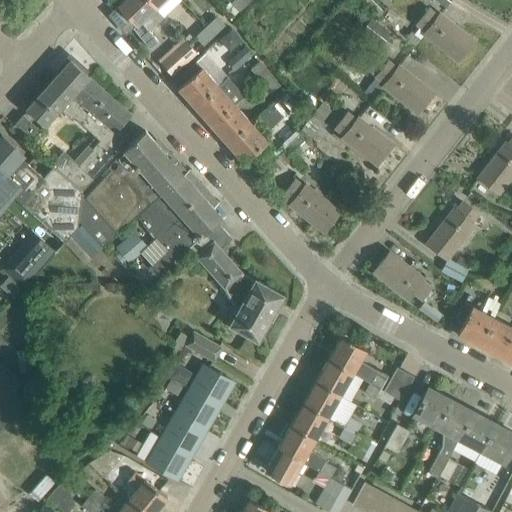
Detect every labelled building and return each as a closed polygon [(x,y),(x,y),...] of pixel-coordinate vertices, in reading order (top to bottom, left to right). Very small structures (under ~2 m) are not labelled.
[(122,0),(117,5),(123,11),(135,25),(133,27),(152,52),(162,45),(149,30),(162,18),(156,11),(154,9),(145,0),(122,0)] [(145,0),(154,9),(156,11),(162,18),(180,0),(145,0)] [(250,1),(248,0),(232,0),(230,2),(238,12),(250,1)] [(436,16),(428,10),(419,21),(416,25),(424,31),(422,32),(442,48),(457,60),(473,40),(468,36),(458,28),(439,12),(436,16)] [(371,18),(369,20),(361,13),(352,25),(380,47),(390,33),(371,18)] [(205,26),(214,35),(225,24),(217,15),(205,26)] [(214,35),(205,26),(195,36),(203,45),(214,35)] [(410,31),(405,38),(413,45),(418,38),(410,31)] [(195,51),(186,41),(161,63),(171,73),(195,51)] [(241,65),(251,56),(243,47),(233,56),(241,65)] [(62,106),(99,140),(79,163),(63,150),(50,164),(65,178),(81,192),(94,178),(92,176),(125,139),(116,131),(131,115),(70,59),(26,109),(44,126),(62,106)] [(395,68),(385,60),(372,77),(417,112),(433,92),(417,79),(397,64),(395,68)] [(200,100),(217,85),(195,61),(181,73),(187,79),(177,88),(194,106),(200,100)] [(260,80),(270,72),(260,61),(251,69),(260,80)] [(270,72),(260,80),(271,92),(280,84),(270,72)] [(234,104),(244,95),(228,76),(217,85),(200,100),(194,106),(210,125),(217,119),(234,104)] [(233,137),(250,122),(234,104),(217,119),(210,125),(227,143),(233,137)] [(319,123),(330,110),(322,104),(301,129),(317,142),(326,131),(319,123)] [(333,128),(342,135),(340,136),(376,164),(392,143),(376,131),(356,116),(355,118),(346,112),(333,128)] [(258,160),(272,147),(250,122),(233,137),(227,143),(243,162),(253,153),(258,160)] [(108,167),(85,196),(81,192),(77,226),(101,248),(137,215),(162,192),(183,173),(145,130),(130,143),(124,147),(122,149),(108,167)] [(47,227),(64,242),(77,226),(81,192),(65,178),(56,189),(20,157),(22,154),(1,136),(0,137),(0,202),(18,183),(29,193),(20,203),(47,227)] [(293,160),(309,146),(298,136),(283,150),(293,160)] [(511,138),(508,144),(505,142),(478,177),(494,189),(497,192),(511,173),(511,138)] [(222,217),(183,173),(162,192),(137,215),(167,249),(137,279),(145,287),(188,247),(217,221),(222,217)] [(289,204),(323,231),(339,211),(323,199),(304,183),(303,185),(294,179),(285,190),(294,197),(289,204)] [(462,201),(455,210),(453,208),(426,243),(445,258),(472,224),(479,215),(462,201)] [(217,221),(188,247),(196,256),(223,286),(240,271),(220,248),(232,238),(217,221)] [(23,243),(0,268),(8,275),(23,288),(25,286),(43,265),(56,250),(33,231),(23,243)] [(373,271),(407,298),(413,292),(421,299),(431,287),(422,280),(423,278),(389,251),(373,271)] [(468,267),(449,257),(442,272),(460,281),(461,282),(468,267)] [(228,290),(232,287),(246,294),(229,324),(257,340),(283,294),(255,279),(254,279),(241,271),(240,271),(223,286),(224,286),(228,290)] [(8,275),(0,283),(15,296),(23,288),(8,275)] [(464,302),(455,318),(463,322),(457,333),(478,345),(493,317),(479,310),(471,306),(464,302)] [(511,316),(498,310),(494,318),(493,317),(478,345),(500,357),(511,334),(511,316)] [(180,331),(173,345),(181,350),(184,345),(214,362),(223,346),(193,329),(189,336),(180,331)] [(511,363),(511,334),(500,357),(511,363)] [(341,336),(328,358),(335,362),(337,363),(352,372),(369,382),(380,389),(387,375),(359,359),(365,349),(341,336)] [(352,372),(337,363),(335,362),(328,358),(316,380),(323,384),(340,393),(352,372)] [(168,376),(185,386),(192,373),(177,363),(168,376)] [(233,381),(216,371),(203,363),(189,388),(217,404),(222,395),(224,396),(233,381)] [(0,423),(21,400),(2,383),(11,374),(0,364),(0,423)] [(400,400),(414,376),(396,366),(383,390),(400,400)] [(350,416),(357,403),(340,393),(323,384),(316,380),(303,403),(310,407),(327,417),(344,426),(350,416)] [(380,389),(369,382),(360,399),(371,405),(380,389)] [(428,387),(423,395),(418,405),(413,414),(435,425),(449,398),(428,387)] [(211,414),(217,404),(189,388),(175,412),(205,430),(214,415),(211,414)] [(442,429),(442,445),(438,452),(429,470),(438,474),(447,457),(448,457),(458,438),(457,437),(471,410),(449,398),(435,425),(442,429)] [(315,438),(327,417),(310,407),(303,403),(290,424),(298,429),(315,438)] [(494,422),(471,410),(457,437),(458,438),(480,449),(494,422)] [(196,445),(205,430),(175,412),(160,436),(182,449),(189,453),(194,443),(196,445)] [(344,426),(356,433),(361,423),(350,416),(344,426)] [(503,462),(511,444),(511,431),(494,422),(480,449),(503,462)] [(397,453),(410,430),(397,423),(384,446),(397,453)] [(298,429),(290,424),(278,447),(285,451),(302,461),(319,471),(330,477),(351,489),(363,467),(357,463),(350,475),(325,461),(326,458),(309,449),(315,438),(298,429)] [(356,433),(344,426),(338,437),(350,444),(356,433)] [(189,453),(182,449),(160,436),(146,461),(177,479),(185,464),(183,462),(189,453)] [(285,451),(278,447),(265,470),(272,474),(282,479),(289,483),(302,461),(285,451)] [(448,480),(457,462),(448,457),(447,457),(438,474),(448,480)] [(313,481),(323,487),(315,503),(331,511),(338,511),(351,489),(330,477),(319,471),(313,481)] [(144,481),(134,472),(119,490),(129,499),(129,500),(143,511),(153,511),(166,496),(151,484),(145,479),(144,481)] [(58,481),(46,497),(57,506),(64,511),(67,511),(74,504),(69,490),(58,481)] [(364,510),(375,488),(365,482),(353,504),(364,510)] [(96,507),(97,506),(105,497),(94,488),(86,498),(96,507)] [(364,510),(368,511),(375,511),(386,493),(375,488),(364,510)] [(457,492),(446,511),(490,511),(491,511),(498,499),(492,496),(488,498),(483,506),(457,492)] [(375,511),(388,511),(396,499),(386,493),(375,511)] [(272,511),(273,511),(266,507),(249,497),(240,511),(272,511)] [(86,498),(81,504),(89,511),(104,511),(97,506),(96,507),(86,498)] [(388,511),(402,511),(406,504),(396,499),(388,511)] [(143,511),(129,500),(118,511),(143,511)]
